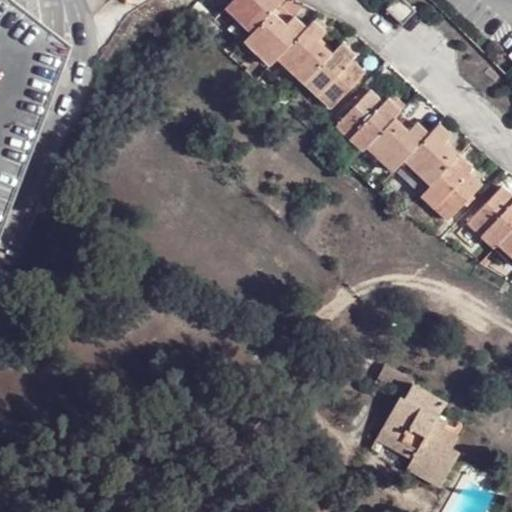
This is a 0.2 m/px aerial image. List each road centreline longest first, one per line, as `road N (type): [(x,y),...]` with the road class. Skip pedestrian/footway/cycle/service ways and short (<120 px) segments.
road 1 (track): [(341,437),(296,398),(295,352),(340,301),(394,278),(466,300),(511,327)]
road 2 (residential): [(320,0),(422,66),(511,146)]
